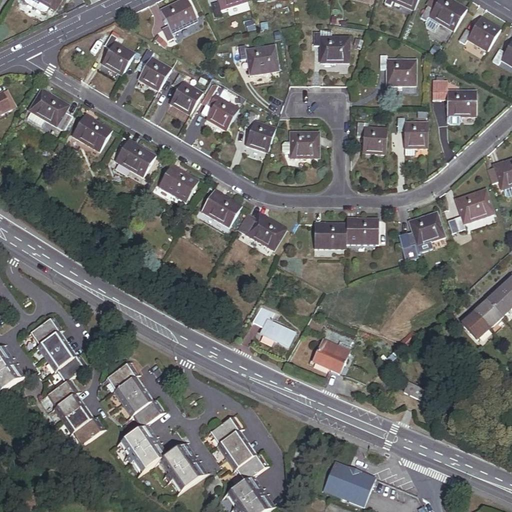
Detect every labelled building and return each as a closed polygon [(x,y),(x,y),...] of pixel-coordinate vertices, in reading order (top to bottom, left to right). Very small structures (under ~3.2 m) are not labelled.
[(46,14),(49,9),(32,0),(24,0),(24,1),(25,4),(27,6),(40,14),(44,15),(46,14)] [(32,0),(49,9),(55,13),(62,0),(32,0)] [(248,3),(246,0),(216,0),(218,4),(211,6),(215,19),(221,17),(220,12),(248,3)] [(414,12),(419,0),(386,0),(384,5),(390,8),(393,3),(414,12)] [(454,34),(467,12),(447,0),(440,0),(433,12),(427,8),(420,20),(426,23),(429,19),(454,34)] [(427,8),(433,12),(440,0),(431,0),(426,8),(427,8)] [(186,1),(160,13),(168,28),(161,31),(167,43),(173,40),(171,35),(197,23),(186,1)] [(487,54),(500,32),(481,20),(471,35),(466,32),(459,43),(465,46),(468,41),(487,54)] [(321,48),(321,64),(349,65),(349,39),(331,39),(321,39),(321,34),(314,34),(314,48),(321,48)] [(121,78),(134,56),(114,45),(117,41),(111,37),(104,48),(110,52),(102,66),(121,78)] [(511,43),(505,55),(499,52),(493,63),(498,66),(501,62),(511,68),(511,43)] [(246,61),(249,77),(278,73),(275,49),(245,53),(245,48),(239,49),(240,62),(246,61)] [(158,93),(171,72),(150,60),(153,56),(147,53),(141,64),(147,67),(141,76),(138,81),(158,93)] [(380,71),(386,71),(386,88),(417,88),(417,63),(387,63),(387,58),(380,58),(380,71)] [(147,67),(141,64),(136,72),(141,76),(147,67)] [(190,118),(202,96),(182,85),(185,80),(179,77),(172,88),(178,91),(169,106),(190,118)] [(206,121),(227,133),(239,112),(228,105),(229,103),(230,101),(229,99),(227,96),(226,94),(225,94),(215,87),(212,87),(206,97),(211,100),(205,109),(201,106),(201,115),(207,119),(206,121)] [(448,102),(447,118),(476,119),(476,94),(448,93),(448,88),(430,88),(430,101),(448,102)] [(69,108),(41,92),(28,113),(31,115),(28,120),(42,129),(45,123),(64,134),(72,119),(65,115),(69,108)] [(0,119),(13,114),(4,94),(1,96),(0,96),(0,119)] [(211,100),(206,97),(201,106),(205,109),(211,100)] [(112,133),(85,117),(72,139),(99,155),(112,133)] [(268,155),(275,131),(253,124),(255,119),(249,117),(245,130),(251,132),(246,148),(268,155)] [(428,151),(428,125),(404,125),(404,121),(398,121),(398,134),(404,134),(404,150),(405,150),(404,158),(416,158),(416,150),(428,151)] [(368,125),(358,124),(357,138),(364,138),(362,154),(386,156),(388,131),(368,130),(368,125)] [(290,157),(290,161),(318,161),(318,136),(290,136),(290,145),(286,145),(283,148),(283,154),(285,157),(290,157)] [(155,159),(128,143),(116,164),(143,180),(155,159)] [(511,161),(493,168),(494,170),(499,184),(501,192),(503,191),(505,197),(508,199),(511,197),(511,161)] [(198,184),(171,168),(159,189),(186,205),(198,184)] [(499,184),(494,170),(487,172),(492,187),(499,184)] [(485,192),(455,202),(461,219),(448,223),(452,236),(465,232),(463,226),(494,216),(485,192)] [(242,209),(215,193),(202,214),(229,230),(242,209)] [(436,215),(409,224),(415,241),(408,243),(413,255),(419,253),(420,256),(431,252),(429,245),(444,239),(436,215)] [(287,233),(258,216),(255,221),(248,217),(238,233),(274,254),(287,233)] [(346,222),(346,227),(346,246),(378,247),(378,222),(346,222)] [(315,251),(346,251),(346,246),(346,227),(315,227),(315,251)] [(511,278),(511,279),(499,291),(511,304),(511,278)] [(511,308),(511,304),(499,291),(486,303),(501,319),(511,308)] [(501,319),(486,303),(473,315),(488,331),(501,319)] [(272,320),(274,315),(261,309),(253,325),(263,330),(260,336),(288,349),(293,338),(287,335),(289,332),(267,322),(269,318),(272,320)] [(488,331),(473,315),(461,326),(476,342),(488,331)] [(59,334),(62,333),(53,321),(32,335),(41,347),(59,334)] [(116,329),(111,339),(120,343),(125,334),(116,329)] [(77,360),(59,334),(41,347),(38,349),(56,374),(58,373),(77,360)] [(337,348),(324,342),(313,365),(339,376),(347,358),(335,353),(337,348)] [(351,350),(339,345),(337,348),(335,353),(347,358),(351,350)] [(25,379),(4,348),(0,351),(0,395),(0,396),(25,379)] [(70,382),(87,370),(79,358),(77,360),(58,373),(67,384),(70,382)] [(134,381),(137,379),(129,367),(110,380),(118,392),(134,381)] [(152,406),(134,381),(118,392),(116,393),(133,419),(136,417),(152,406)] [(73,398),(78,395),(70,382),(67,384),(49,396),(58,409),(73,398)] [(430,394),(409,384),(404,394),(425,404),(430,394)] [(91,423),(73,398),(58,409),(56,410),(73,435),(75,434),(91,423)] [(163,417),(154,404),(152,406),(136,417),(144,429),(163,417)] [(105,432),(96,420),(91,423),(75,434),(84,447),(105,432)] [(238,433),(241,432),(233,420),(213,433),(221,445),(238,433)] [(164,461),(142,431),(123,444),(132,456),(128,458),(133,465),(136,462),(145,474),(162,462),(164,461)] [(256,459),(238,433),(221,445),(219,447),(237,472),(239,471),(256,459)] [(207,477),(186,446),(164,461),(162,462),(171,475),(168,477),(172,483),(175,481),(184,493),(207,477)] [(254,479),(267,470),(259,457),(256,459),(239,471),(247,483),(254,479)] [(335,464),(324,492),(364,509),(376,481),(335,464)] [(272,511),(275,510),(254,479),(247,483),(229,496),(238,508),(234,510),(235,511),(272,511)]
